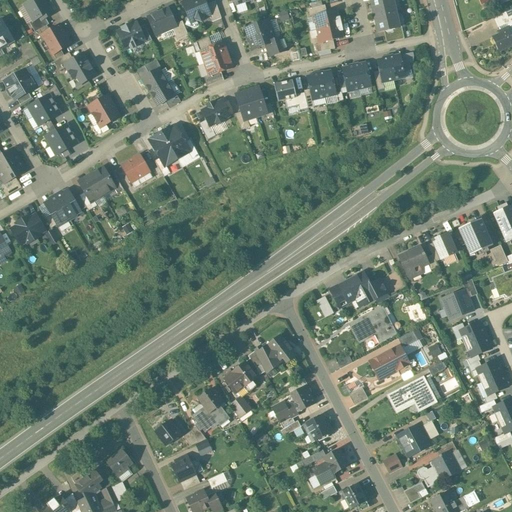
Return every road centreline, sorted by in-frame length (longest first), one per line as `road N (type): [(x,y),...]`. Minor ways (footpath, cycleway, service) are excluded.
road 1 (secondary): [(0,462),(442,140)]
road 2 (residential): [(282,299),(353,256),(511,186)]
road 3 (residential): [(282,299),(393,511)]
road 4 (residential): [(120,407),(282,299)]
road 5 (residential): [(0,494),(120,407)]
road 6 (residential): [(367,52),(248,78)]
road 7 (residential): [(151,123),(47,184)]
road 8 (residential): [(151,123),(82,29)]
